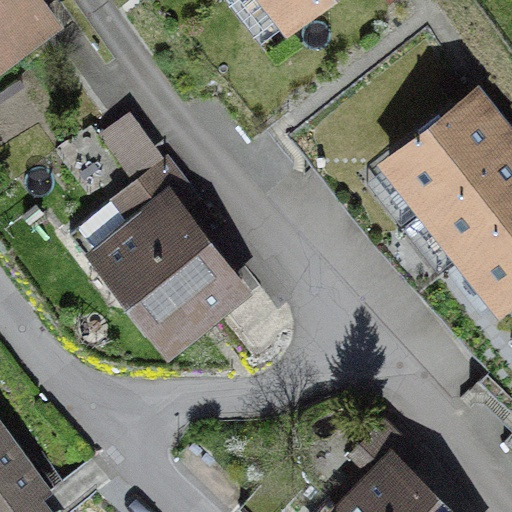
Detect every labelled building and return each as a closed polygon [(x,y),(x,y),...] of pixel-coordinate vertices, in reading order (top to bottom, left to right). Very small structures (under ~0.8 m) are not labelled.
[(47,0),(0,0),(0,59),(59,14),(47,0)] [(324,0),(272,0),(292,25),(324,0)] [(384,157),(427,209),(507,143),(464,91),(384,157)] [(129,110),(98,134),(135,183),(167,159),(129,110)] [(427,209),(466,256),(511,218),(511,148),(507,143),(427,209)] [(135,183),(71,230),(155,342),(231,286),(176,213),(196,198),(167,159),(135,183)] [(511,306),(511,218),(466,256),(510,308),(511,306)] [(62,511),(2,428),(0,428),(0,511),(62,511)] [(439,511),(384,462),(339,511),(439,511)] [(284,463),(240,504),(247,511),(272,511),(303,484),(284,463)]
